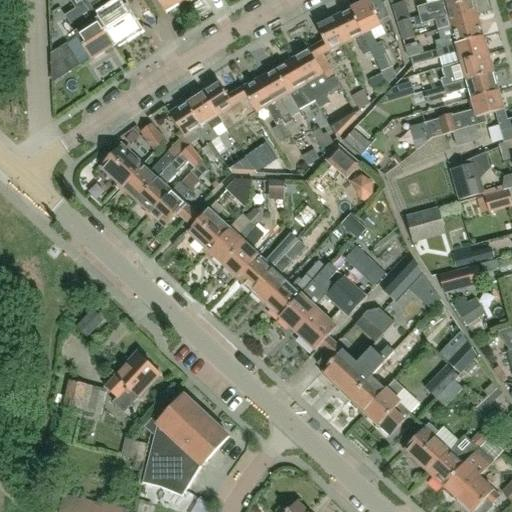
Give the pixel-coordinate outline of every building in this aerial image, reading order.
[(94,59),(116,45),(89,2),(88,3),(86,0),(71,0),(78,9),(68,16),(78,32),(77,33),(94,59)] [(92,0),(89,2),(116,45),(140,30),(123,3),(108,12),(100,0),(92,0)] [(186,0),(159,0),(167,12),(186,0)] [(368,1),(351,10),(372,53),(381,72),(392,67),(382,46),(378,48),(371,31),(382,26),(379,22),(390,17),(381,0),(373,0),(369,2),(368,1)] [(473,1),(473,0),(443,0),(417,8),(419,17),(473,1)] [(473,1),(419,17),(422,25),(449,17),(452,26),(479,19),(473,1)] [(406,6),(393,10),(397,22),(410,18),(406,6)] [(372,53),(351,10),(334,18),(346,44),(356,39),(365,57),(372,53)] [(346,44),(334,18),(317,27),(325,41),(310,50),(324,75),(323,75),(327,82),(336,77),(324,55),(327,53),(346,44)] [(411,19),(398,23),(403,42),(416,38),(411,19)] [(479,19),(452,26),(437,30),(440,41),(434,42),(437,50),(484,37),(479,19)] [(419,55),(410,58),(413,66),(459,53),(462,63),(489,56),(484,37),(437,50),(419,55)] [(410,58),(419,55),(416,43),(405,46),(408,58),(410,58)] [(52,55),(52,68),(73,54),(67,45),(52,55)] [(310,50),(292,60),(316,101),(320,108),(327,104),(314,80),(323,75),(324,75),(310,50)] [(494,73),(489,56),(462,63),(443,69),(446,78),(442,79),(444,87),(494,73)] [(292,60),(276,69),(298,108),(299,110),(316,101),(292,60)] [(276,69),(260,78),(286,125),(293,121),(289,114),(298,108),(276,69)] [(499,91),(494,73),(444,87),(446,94),(469,87),(472,99),(499,91)] [(383,75),(370,82),(375,92),(388,86),(383,75)] [(286,125),(260,78),(243,88),(257,112),(265,107),(277,127),(272,130),(280,143),(292,137),(285,125),(286,125)] [(220,82),(203,93),(218,116),(240,103),(248,118),(257,112),(243,88),(228,96),(220,82)] [(393,88),(377,106),(415,95),(411,83),(393,88)] [(444,87),(424,92),(427,103),(447,98),(446,94),(444,87)] [(505,110),(499,91),(472,99),(476,110),(453,116),(452,115),(438,118),(439,119),(423,124),(429,142),(432,138),(452,133),(453,133),(476,127),(476,126),(488,123),(485,115),(496,112),(505,110)] [(203,93),(187,104),(212,143),(219,140),(214,130),(223,124),(218,116),(203,93)] [(363,93),(352,99),(358,110),(369,104),(363,93)] [(212,143),(187,104),(172,114),(184,135),(190,145),(200,139),(204,147),(201,149),(211,164),(216,160),(217,161),(221,158),(212,143)] [(354,110),(330,126),(335,137),(338,140),(359,119),(354,110)] [(505,110),(496,112),(504,143),(511,141),(511,140),(511,119),(508,121),(505,110)] [(165,142),(152,124),(140,133),(155,152),(165,142)] [(480,141),(476,127),(453,133),(457,147),(480,141)] [(312,133),(322,149),(332,143),(327,133),(324,135),(320,129),(312,133)] [(354,130),(344,141),(360,156),(370,144),(354,130)] [(151,172),(144,166),(123,189),(137,203),(190,146),(190,145),(184,135),(151,172)] [(346,181),(361,165),(339,145),(324,162),(346,181)] [(123,189),(144,166),(123,146),(101,169),(108,175),(123,189)] [(190,146),(137,203),(151,216),(173,193),(166,187),(189,162),(195,169),(203,162),(190,146)] [(313,151),(302,157),(307,165),(318,159),(313,151)] [(230,171),(257,174),(246,157),(228,168),(230,171)] [(484,194),(475,164),(449,171),(459,202),(484,194)] [(191,172),(183,182),(191,190),(200,180),(191,172)] [(362,176),(351,182),(362,203),(373,198),(373,182),(362,176)] [(252,181),(235,180),(228,188),(225,190),(232,196),(233,195),(241,203),(240,204),(245,208),(248,205),(250,195),(252,181)] [(269,192),(284,193),(285,182),(269,181),(269,192)] [(511,201),(509,190),(484,197),(487,209),(511,201)] [(173,193),(151,216),(165,229),(178,215),(185,221),(193,212),(173,193)] [(296,234),(318,220),(305,200),(283,214),(296,234)] [(439,208),(406,216),(412,240),(445,232),(439,208)] [(237,237),(231,231),(210,254),(224,267),(259,230),(256,227),(264,219),(254,209),(245,218),(250,223),(237,237)] [(193,212),(185,221),(189,225),(192,229),(188,234),(210,254),(231,231),(209,211),(201,219),(197,216),(193,212)] [(350,216),(340,226),(356,241),(365,231),(350,216)] [(224,267),(237,280),(259,257),(251,249),(265,236),(259,230),(224,267)] [(259,257),(237,280),(251,293),(299,241),(291,234),(265,262),(259,257)] [(251,293),(265,306),(287,282),(281,276),(306,248),(299,241),(251,293)] [(473,264),(494,259),(491,248),(470,253),(473,264)] [(362,272),(376,286),(387,274),(373,260),(362,272)] [(265,306),(279,319),(326,269),(318,262),(294,288),(287,282),(265,306)] [(411,263),(383,293),(396,304),(423,275),(415,262),(411,263)] [(326,269),(279,319),(294,332),(315,309),(309,303),(337,272),(329,265),(326,269)] [(476,266),(439,276),(443,294),(480,284),(476,266)] [(366,298),(344,277),(326,297),(341,311),(352,313),(366,298)] [(336,329),(315,309),(294,332),(315,352),(336,329)] [(87,339),(104,321),(93,310),(76,327),(87,339)] [(367,313),(363,316),(384,335),(394,323),(379,310),(367,313)] [(511,329),(499,333),(509,351),(511,350),(511,329)] [(399,347),(407,354),(417,343),(410,336),(399,347)] [(321,374),(335,387),(357,364),(336,345),(327,354),(334,360),(321,374)] [(371,349),(357,364),(335,387),(350,400),(385,362),(394,352),(388,347),(379,356),(371,349)] [(385,362),(350,400),(364,414),(386,391),(378,383),(403,355),(397,349),(394,352),(385,362)] [(104,389),(107,391),(117,400),(113,404),(125,415),(161,375),(145,361),(147,360),(140,353),(138,355),(137,354),(104,389)] [(447,365),(424,388),(435,398),(457,375),(447,365)] [(435,398),(445,408),(463,389),(458,384),(462,380),(457,375),(435,398)] [(85,385),(68,381),(63,407),(80,411),(85,385)] [(403,390),(394,381),(386,391),(364,414),(379,427),(390,437),(411,415),(395,399),(403,390)] [(497,389),(476,409),(484,416),(492,409),(491,405),(502,395),(497,389)] [(144,427),(154,437),(144,482),(159,487),(183,496),(202,466),(228,438),(184,397),(168,414),(161,409),(144,427)] [(440,435),(429,424),(404,451),(429,474),(450,451),(436,438),(440,435)] [(450,451),(429,474),(443,487),(479,448),(488,439),(480,432),(470,442),(464,436),(450,451)] [(479,448),(443,487),(458,501),(479,478),(494,462),(479,448)] [(479,478),(458,501),(470,511),(473,511),(485,500),(491,506),(500,497),(479,478)] [(511,481),(502,492),(511,501),(511,481)] [(138,489),(135,506),(167,511),(190,511),(193,499),(138,489)] [(134,511),(135,510),(64,495),(59,511),(134,511)] [(306,511),(296,503),(288,511),(306,511)]
